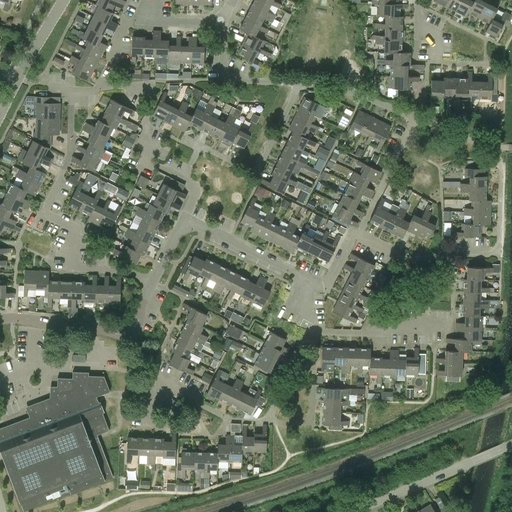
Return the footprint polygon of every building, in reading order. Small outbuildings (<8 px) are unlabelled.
[(9,0),(0,0),(6,2),(3,10),(7,12),(10,4),(9,3),(9,0)] [(97,0),(96,5),(98,6),(111,12),(114,5),(122,9),(124,5),(113,0),(97,0)] [(268,11),(271,4),(262,0),(254,0),(251,7),(274,19),(276,15),(268,11)] [(273,0),(262,0),(271,4),(279,8),(281,4),(273,0)] [(447,0),(444,6),(454,12),(460,0),(447,0)] [(466,17),(468,13),(474,0),(473,0),(460,0),(454,12),(466,17)] [(480,0),(474,0),(468,13),(478,18),(487,0),(482,0),(482,1),(480,0)] [(485,31),(489,23),(493,16),(497,8),(490,5),(492,0),(487,0),(478,18),(489,23),(485,31)] [(398,4),(376,4),(376,16),(397,16),(397,8),(407,9),(407,4),(398,4)] [(114,13),(111,12),(98,6),(93,17),(116,28),(118,24),(110,20),(114,13)] [(272,22),(274,19),(251,7),(245,18),(260,26),(260,25),(264,18),(272,22)] [(287,24),(291,12),(286,11),(282,22),(287,24)] [(500,20),(493,16),(489,23),(485,31),(496,37),(504,21),(508,23),(511,16),(504,12),(500,20)] [(85,18),(77,15),(74,20),(82,24),(85,18)] [(402,16),(397,16),(376,16),(385,16),(385,23),(376,23),(376,27),(385,28),(385,27),(402,28),(402,16)] [(114,32),(116,28),(93,17),(88,27),(103,35),(106,28),(114,32)] [(269,29),(260,25),(260,26),(245,18),(239,29),(248,33),(255,36),(258,29),(267,33),(269,29)] [(100,42),(103,35),(88,27),(85,33),(81,31),(78,36),(83,38),(87,40),(104,49),(106,50),(108,46),(100,42)] [(375,39),(401,40),(405,40),(405,30),(402,30),(402,28),(385,27),(385,28),(376,27),(376,28),(385,28),(385,36),(376,35),(375,39)] [(143,56),(155,57),(156,31),(152,31),(152,40),(144,40),(144,54),(143,54),(143,56)] [(155,57),(168,57),(168,45),(169,41),(160,41),(161,31),(156,31),(155,57)] [(248,33),(242,44),(259,52),(259,53),(265,56),(267,52),(261,49),(265,41),(255,36),(248,33)] [(0,44),(6,47),(10,39),(4,36),(0,44)] [(179,68),(180,62),(180,58),(180,46),(181,46),(181,36),(176,36),(176,46),(168,45),(168,57),(167,68),(179,68)] [(180,62),(192,63),(192,36),(188,36),(188,46),(181,46),(180,46),(180,58),(180,62)] [(192,36),(192,63),(204,63),(204,47),(196,46),(197,37),(192,36)] [(136,53),(143,54),(144,54),(144,40),(145,37),(132,37),(131,63),(136,63),(136,53)] [(401,40),(375,39),(375,44),(385,44),(384,52),(394,52),(401,53),(401,52),(401,40)] [(75,48),(82,51),(99,59),(104,49),(87,40),(84,48),(77,44),(75,48)] [(256,60),(259,53),(259,52),(242,44),(237,55),(260,66),(262,63),(256,60)] [(72,55),(70,59),(93,70),(99,59),(82,51),(78,58),(72,55)] [(410,53),(401,52),(401,53),(394,52),(393,60),(384,59),(384,64),(390,64),(410,64),(410,53)] [(88,81),(93,70),(70,59),(69,62),(75,65),(71,73),(88,81)] [(416,64),(410,64),(390,64),(390,76),(393,76),(407,76),(407,69),(424,69),(424,65),(416,64)] [(468,72),(468,79),(467,95),(467,98),(479,98),(480,82),(472,81),(472,72),(468,72)] [(487,82),(480,82),(479,98),(491,99),(492,73),(488,73),(487,82)] [(424,81),(424,77),(407,76),(393,76),(390,76),(388,76),(387,88),(393,88),(398,89),(397,97),(409,97),(410,81),(424,81)] [(451,104),(455,104),(456,78),(443,78),(443,81),(444,81),(443,94),(444,94),(451,95),(451,104)] [(467,95),(468,79),(456,78),(455,104),(459,105),(459,100),(467,100),(467,98),(467,95)] [(444,81),(443,81),(431,80),(430,106),(435,107),(435,97),(443,98),(444,94),(443,94),(444,81)] [(152,115),(163,121),(172,102),(165,98),(167,93),(163,91),(152,115)] [(328,107),(305,96),(299,107),(316,116),(320,118),(324,110),(326,111),(328,107)] [(37,104),(36,118),(59,119),(60,104),(53,104),(53,98),(34,97),(34,104),(37,104)] [(133,114),(135,109),(112,98),(106,109),(121,116),(125,110),(133,114)] [(189,123),(199,128),(211,105),(207,103),(200,100),(196,108),(193,112),(194,112),(188,123),(189,123)] [(163,121),(173,126),(185,102),(182,101),(180,105),(172,102),(163,121)] [(189,123),(188,123),(194,112),(193,112),(186,109),(188,104),(185,102),(173,126),(184,131),(189,123)] [(211,105),(199,128),(210,133),(217,119),(221,111),(214,108),(214,107),(211,105)] [(312,123),(316,116),(299,107),(294,118),(317,130),(318,126),(312,123)] [(231,144),(233,142),(233,141),(239,129),(240,126),(240,127),(243,122),(236,118),(236,117),(238,118),(241,111),(236,108),(232,116),(221,139),(221,143),(228,146),(231,144)] [(130,120),(121,116),(106,109),(101,119),(101,120),(114,126),(116,127),(119,120),(128,124),(130,120)] [(361,133),(369,116),(358,110),(346,134),(350,135),(353,129),(361,133)] [(210,133),(221,139),(232,116),(229,114),(224,122),(217,119),(210,133)] [(371,138),(380,121),(369,116),(361,133),(368,136),(365,143),(368,144),(372,138),(371,138)] [(59,119),(36,118),(35,133),(33,133),(33,138),(49,145),(51,140),(52,134),(59,135),(59,119)] [(108,137),(114,126),(101,120),(101,119),(99,118),(95,125),(87,121),(85,125),(108,137)] [(315,133),(317,130),(294,118),(288,129),(293,131),(305,137),(309,130),(315,133)] [(130,120),(128,124),(127,126),(136,131),(139,125),(130,120)] [(379,150),(391,126),(380,121),(371,138),(372,138),(379,142),(376,148),(379,150)] [(244,147),(255,124),(252,122),(247,130),(240,127),(240,126),(239,129),(233,141),(233,142),(244,147)] [(103,147),(108,137),(85,125),(83,129),(91,133),(88,140),(91,142),(91,141),(103,147)] [(316,142),(305,137),(293,131),(288,142),(302,149),(306,143),(314,146),(316,142)] [(135,139),(126,134),(122,143),(131,148),(135,139)] [(332,149),(337,138),(330,135),(325,146),(332,149)] [(48,148),(33,140),(27,151),(51,163),(53,159),(44,155),(48,148)] [(106,149),(103,147),(91,141),(91,142),(87,149),(78,145),(76,149),(85,153),(100,160),(106,149)] [(299,156),(302,149),(288,142),(282,153),(305,164),(307,160),(299,156)] [(320,145),(317,155),(327,159),(331,149),(320,145)] [(356,154),(361,157),(365,150),(359,147),(356,154)] [(336,149),(331,159),(336,161),(341,151),(336,149)] [(49,167),(51,163),(27,151),(22,162),(30,166),(37,170),(40,163),(49,167)] [(85,153),(81,160),(73,156),(71,160),(94,172),(100,160),(85,153)] [(303,168),(305,164),(282,153),(277,163),(292,171),(295,164),(303,168)] [(375,183),(381,171),(358,160),(356,164),(362,167),(359,174),(368,180),(375,183)] [(288,182),(288,183),(294,186),(296,182),(288,178),(292,171),(277,163),(271,175),(273,176),(274,175),(288,182)] [(45,174),(37,170),(30,166),(27,173),(19,169),(17,173),(40,184),(45,174)] [(460,184),(460,188),(486,189),(486,177),(484,177),(485,173),(483,173),(483,169),(467,169),(466,177),(470,177),(469,184),(460,184)] [(115,181),(118,174),(112,171),(109,178),(115,181)] [(365,186),(368,180),(359,174),(354,171),(348,183),(372,194),(373,191),(365,186)] [(35,195),(40,184),(17,173),(15,177),(23,181),(20,187),(20,188),(26,191),(35,195)] [(77,186),(80,181),(79,179),(82,173),(76,173),(74,176),(72,177),(70,176),(68,181),(77,186)] [(141,175),(138,182),(147,187),(151,179),(141,175)] [(283,193),(288,183),(288,182),(274,175),(273,176),(270,182),(262,178),(260,182),(283,193)] [(176,181),(171,178),(168,183),(174,186),(176,181)] [(68,204),(79,210),(87,195),(87,194),(91,186),(84,183),(80,181),(77,186),(68,204)] [(296,182),(294,186),(301,189),(303,184),(297,181),(296,182)] [(104,188),(109,191),(113,184),(108,182),(107,182),(104,188)] [(12,183),(6,194),(29,206),(31,202),(23,198),(26,191),(20,188),(20,187),(12,183)] [(185,199),(187,195),(163,183),(158,194),(173,202),(173,201),(176,195),(185,199)] [(370,198),(372,194),(348,183),(343,193),(358,201),(361,194),(370,198)] [(271,200),(275,192),(260,185),(256,192),(271,200)] [(120,188),(116,196),(125,200),(129,192),(120,188)] [(486,189),(460,188),(460,193),(469,193),(469,200),(486,201),(486,189)] [(87,195),(79,210),(90,215),(96,203),(102,192),(98,190),(94,198),(92,197),(87,194),(87,195)] [(302,190),(299,195),(306,199),(309,194),(302,190)] [(358,201),(343,193),(338,204),(353,212),(352,212),(361,216),(363,212),(354,208),(358,201)] [(29,206),(6,194),(1,205),(11,211),(16,213),(19,205),(28,209),(29,206)] [(182,206),(173,201),(173,202),(158,194),(153,205),(166,211),(165,212),(167,213),(171,206),(180,210),(182,206)] [(252,226),(257,216),(259,211),(252,208),(256,200),(252,198),(241,221),(252,226)] [(369,222),(380,227),(387,212),(381,209),(385,201),(380,198),(369,222)] [(107,208),(111,202),(107,200),(104,206),(96,203),(90,215),(88,219),(99,225),(107,208)] [(316,203),(309,200),(306,206),(313,209),(316,203)] [(464,209),(464,213),(490,214),(491,201),(486,201),(469,200),(469,201),(471,201),(471,209),(464,209)] [(8,217),(11,211),(1,205),(0,204),(0,217),(15,225),(17,221),(8,217)] [(160,222),(165,212),(166,211),(153,205),(150,204),(147,211),(138,207),(137,210),(160,222)] [(349,219),(352,212),(353,212),(338,204),(332,215),(333,215),(331,219),(348,227),(349,224),(355,227),(357,223),(349,219)] [(114,211),(107,208),(99,225),(109,230),(121,207),(118,205),(114,211)] [(380,227),(391,233),(402,209),(399,208),(394,216),(387,212),(380,227)] [(402,238),(406,230),(405,230),(409,223),(402,220),(406,211),(402,209),(391,233),(402,238)] [(160,222),(137,210),(135,214),(143,218),(139,225),(155,233),(160,222)] [(416,235),(428,212),(424,210),(421,217),(414,213),(409,223),(405,230),(406,230),(416,235)] [(260,236),(272,213),(268,211),(264,219),(257,216),(252,226),(249,231),(260,236)] [(431,214),(428,212),(416,235),(427,241),(436,224),(428,220),(431,214)] [(271,241),(278,226),(271,223),(275,215),(272,213),(260,236),(271,241)] [(490,214),(464,213),(464,216),(471,217),(471,225),(481,225),(490,225),(490,214)] [(0,217),(0,233),(4,225),(13,229),(15,225),(0,217)] [(282,247),(293,224),(289,222),(285,230),(278,226),(271,241),(282,247)] [(300,237),(299,237),(293,233),(297,225),(293,224),(282,247),(293,252),(295,248),(295,247),(300,237)] [(295,247),(295,248),(306,253),(307,250),(313,238),(312,238),(305,234),(309,226),(305,224),(299,237),(300,237),(295,247)] [(481,225),(471,225),(462,224),(461,233),(454,233),(454,236),(480,237),(481,225)] [(149,244),(155,233),(139,225),(136,232),(128,228),(126,232),(149,244)] [(325,241),(329,233),(325,231),(321,239),(313,235),(312,238),(313,238),(307,250),(317,255),(325,241)] [(149,244),(126,232),(124,236),(132,240),(129,246),(129,247),(141,253),(144,254),(149,244)] [(325,241),(317,255),(328,261),(340,238),(335,236),(331,244),(325,241)] [(136,264),(141,253),(129,247),(129,246),(127,245),(123,253),(115,248),(113,252),(136,264)] [(195,252),(194,255),(193,257),(189,255),(181,272),(184,274),(182,278),(186,280),(190,272),(197,276),(199,273),(205,261),(200,258),(201,255),(195,252)] [(349,257),(352,258),(357,261),(354,268),(368,276),(374,265),(351,253),(349,257)] [(206,258),(205,261),(199,273),(206,277),(202,285),(206,287),(210,279),(209,278),(217,263),(206,258)] [(216,292),(228,268),(217,263),(209,278),(210,279),(216,282),(212,290),(216,292)] [(363,286),(368,276),(354,268),(346,264),(344,268),(352,272),(348,279),(363,286)] [(481,280),(483,280),(483,272),(493,273),(493,268),(467,267),(467,279),(481,280)] [(231,289),(238,274),(228,268),(216,292),(219,294),(224,285),(231,289)] [(28,290),(36,290),(37,271),(25,271),(24,297),(27,297),(28,290)] [(44,298),(47,298),(48,298),(48,281),(49,280),(49,272),(37,271),(36,290),(44,290),(44,298)] [(248,281),(249,281),(249,279),(238,274),(231,289),(227,297),(230,299),(235,291),(241,294),(241,295),(241,296),(248,281)] [(84,285),(84,299),(84,302),(96,302),(96,285),(97,285),(97,276),(92,276),(92,285),(85,285),(84,285)] [(96,302),(108,303),(108,286),(109,276),(104,276),(104,286),(97,285),(96,285),(96,302)] [(248,281),(241,296),(252,301),(263,278),(259,276),(255,284),(249,281),(248,281)] [(120,303),(121,277),(117,277),(116,286),(108,286),(108,303),(120,303)] [(263,278),(252,301),(263,306),(270,291),(263,288),(267,280),(263,278)] [(360,293),(363,286),(348,279),(343,290),(358,297),(366,301),(368,297),(360,293)] [(480,288),(481,280),(467,279),(464,279),(463,291),(480,292),(489,293),(489,288),(480,288)] [(52,298),(60,298),(60,281),(49,281),(49,280),(48,281),(48,298),(47,298),(47,307),(52,308),(52,298)] [(67,308),(71,308),(72,282),(60,281),(60,298),(67,299),(67,308)] [(76,299),(84,299),(84,285),(85,285),(85,282),(72,282),(71,308),(75,308),(76,299)] [(0,284),(0,296),(14,297),(14,293),(5,292),(5,285),(0,284)] [(189,291),(174,284),(172,290),(187,297),(189,291)] [(354,304),(358,297),(343,290),(337,300),(352,308),(360,312),(362,308),(354,304)] [(480,300),(480,292),(463,291),(463,303),(489,304),(489,300),(480,300)] [(369,295),(366,301),(372,304),(375,298),(369,295)] [(349,315),(352,308),(337,300),(332,311),(355,323),(357,319),(349,315)] [(202,326),(202,325),(207,315),(184,303),(182,307),(190,311),(186,318),(188,319),(202,326)] [(489,309),(489,304),(463,303),(463,316),(465,316),(465,315),(479,316),(479,315),(480,308),(489,309)] [(242,323),(245,315),(234,312),(231,319),(242,323)] [(456,323),(455,327),(481,328),(482,316),(479,315),(479,316),(465,315),(465,316),(465,323),(456,323)] [(203,326),(202,325),(202,326),(188,319),(183,330),(206,341),(208,337),(200,333),(203,326)] [(230,325),(226,332),(233,335),(237,328),(230,325)] [(472,340),(471,340),(481,340),(481,328),(455,327),(455,331),(464,332),(464,339),(464,340),(472,340)] [(204,345),(206,341),(183,330),(177,340),(193,348),(193,347),(196,341),(204,345)] [(289,354),(290,350),(282,346),(286,339),(271,331),(265,342),(289,354)] [(471,344),(471,340),(472,340),(464,340),(464,339),(446,339),(446,343),(455,343),(455,351),(462,351),(462,352),(471,352),(471,344)] [(201,351),(193,347),(193,348),(177,340),(172,351),(175,353),(187,359),(191,352),(199,356),(201,351)] [(286,358),(289,354),(265,342),(260,353),(275,360),(278,354),(286,358)] [(334,347),(333,347),(333,344),(324,344),(323,346),(322,346),(321,372),(325,372),(326,363),(333,363),(334,347)] [(345,373),(346,347),(334,347),(333,363),(341,363),(341,373),(345,373)] [(352,364),(357,364),(358,347),(346,347),(345,373),(350,373),(350,364),(352,364)] [(362,364),(369,365),(370,357),(370,348),(358,347),(357,364),(357,373),(361,373),(362,364)] [(414,356),(405,356),(405,359),(405,373),(417,374),(418,363),(418,347),(414,347),(414,356)] [(217,350),(211,364),(217,367),(224,353),(217,350)] [(382,375),(393,375),(394,350),(389,350),(389,359),(382,358),(382,375)] [(405,376),(405,373),(405,359),(398,359),(398,350),(394,350),(393,375),(405,376)] [(436,363),(445,363),(462,363),(462,352),(462,351),(455,351),(445,350),(445,359),(436,358),(436,363)] [(190,360),(187,359),(175,353),(169,363),(192,375),(194,371),(186,367),(190,360)] [(272,368),(275,360),(260,353),(254,364),(278,376),(280,372),(272,368)] [(382,375),(382,358),(382,357),(370,357),(369,365),(369,374),(377,374),(376,383),(381,383),(382,375)] [(425,363),(418,363),(417,374),(425,374),(425,363)] [(436,370),(435,375),(461,376),(462,363),(445,363),(445,370),(436,370)] [(227,379),(220,376),(222,372),(218,370),(207,393),(218,398),(225,383),(227,379)] [(28,413),(27,411),(26,411),(29,418),(0,428),(0,452),(20,503),(23,511),(113,477),(98,439),(97,439),(95,436),(109,430),(102,413),(104,412),(100,402),(98,402),(96,397),(110,392),(104,376),(88,376),(88,373),(72,372),(72,379),(56,378),(56,388),(57,388),(57,396),(55,396),(55,400),(51,402),(51,404),(38,409),(38,407),(31,410),(31,411),(28,413)] [(229,403),(240,381),(236,379),(232,386),(225,383),(218,398),(229,403)] [(229,403),(239,409),(247,394),(240,390),(244,383),(240,381),(229,403)] [(364,389),(350,389),(324,388),(324,400),(340,401),(340,400),(341,393),(350,393),(364,394),(364,389)] [(251,414),(262,391),(258,389),(254,397),(247,394),(239,409),(251,414)] [(392,401),(392,400),(392,392),(381,392),(381,399),(381,401),(392,401)] [(349,401),(340,400),(340,401),(324,400),(324,412),(340,413),(340,405),(349,405),(349,401)] [(340,420),(340,413),(324,412),(323,425),(330,425),(342,425),(349,426),(349,421),(340,420)] [(265,450),(266,425),(262,425),(261,433),(254,433),(253,436),(254,436),(253,450),(265,450)] [(253,453),(253,450),(254,436),(253,436),(246,436),(246,427),(242,427),(241,444),(241,452),(253,453)] [(163,455),(163,458),(175,458),(176,432),(172,432),(171,442),(164,441),(163,441),(163,455)] [(217,460),(229,460),(230,435),(225,435),(225,444),(218,444),(217,452),(217,460)] [(241,461),(241,452),(241,444),(234,444),(234,435),(230,435),(229,460),(241,461)] [(131,454),(139,455),(139,438),(127,437),(126,463),(131,464),(131,454)] [(146,464),(150,464),(151,438),(139,438),(139,455),(147,455),(146,464)] [(155,455),(163,455),(163,441),(164,441),(164,439),(151,438),(150,464),(151,464),(155,465),(155,455)] [(193,468),(194,452),(189,452),(189,449),(182,448),(182,451),(181,451),(181,457),(178,457),(177,477),(185,477),(185,468),(193,468)] [(200,477),(205,477),(206,452),(194,452),(193,468),(200,469),(200,477)] [(217,469),(217,460),(217,452),(206,452),(205,477),(209,478),(209,469),(217,469)] [(126,479),(126,489),(138,490),(138,480),(126,479)] [(177,491),(192,491),(192,484),(177,483),(177,491)]
